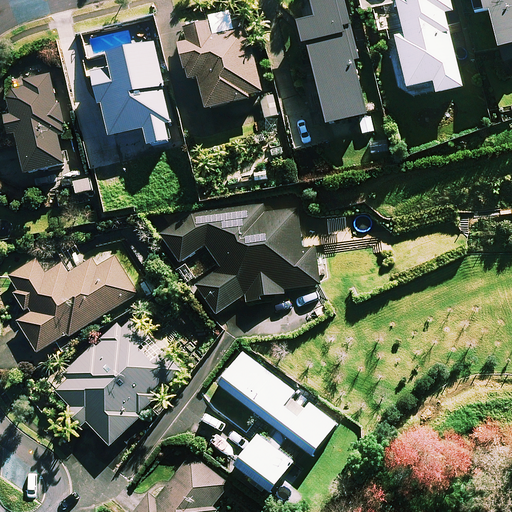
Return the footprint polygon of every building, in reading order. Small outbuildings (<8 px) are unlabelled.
[(396,0),(398,9),(388,11),(394,38),(398,54),(389,55),(398,91),(407,94),(409,102),(462,89),(444,13),(452,12),(448,0),(396,0)] [(511,0),(471,0),(474,13),(488,9),(498,51),(511,47),(511,0)] [(198,79),(207,112),(249,101),(249,97),(261,94),(244,29),(214,37),(210,22),(183,29),(187,43),(180,45),(190,81),(198,79)] [(10,116),(4,118),(10,139),(15,137),(26,177),(66,166),(58,136),(65,134),(49,75),(24,82),(26,89),(4,94),(10,116)] [(245,295),(246,304),(264,302),(263,298),(285,295),(284,290),(322,285),(317,249),(304,251),(298,210),(263,215),(262,203),(196,213),(159,237),(179,268),(208,247),(223,267),(195,287),(217,316),(245,295)] [(19,322),(37,353),(66,335),(68,338),(139,296),(116,258),(97,269),(92,260),(69,274),(64,265),(46,275),(37,261),(9,278),(31,315),(19,322)] [(149,339),(131,321),(122,330),(117,324),(52,388),(110,448),(142,417),(139,415),(180,375),(160,355),(152,363),(138,350),(149,339)] [(234,468),(269,495),(293,463),(290,461),(300,449),(312,458),(337,425),(243,353),(217,386),(267,424),(258,436),(234,468)] [(216,511),(212,508),(229,486),(191,457),(159,498),(152,493),(136,511),(216,511)]
